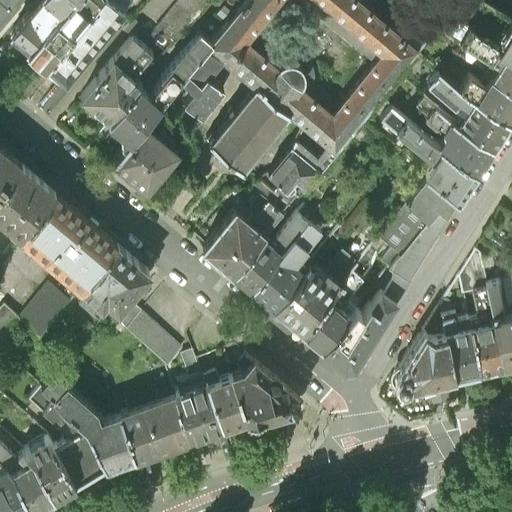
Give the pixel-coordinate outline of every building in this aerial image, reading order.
[(0,0),(0,11),(9,0),(0,0)] [(28,46),(67,0),(35,0),(9,31),(28,46)] [(39,66),(44,60),(94,0),(67,0),(28,46),(23,52),(39,66)] [(112,0),(94,0),(44,60),(64,77),(122,8),(121,8),(112,0)] [(206,0),(177,0),(154,28),(171,42),(206,0)] [(331,148),(416,47),(392,26),(360,0),(242,0),(210,39),(206,44),(222,57),(252,82),(285,109),(299,121),(331,148)] [(438,21),(460,36),(467,25),(446,11),(438,21)] [(511,19),(497,44),(505,49),(511,53),(511,19)] [(492,57),(498,61),(505,49),(497,44),(467,25),(460,36),(458,39),(491,60),(492,57)] [(137,82),(108,117),(122,129),(120,131),(121,141),(123,143),(143,119),(170,86),(206,44),(210,39),(198,29),(160,74),(160,76),(153,85),(154,89),(154,90),(151,94),(137,82)] [(131,33),(80,94),(89,101),(84,107),(94,116),(99,110),(108,117),(137,82),(140,79),(132,72),(151,50),(131,33)] [(206,44),(170,86),(195,108),(219,81),(209,72),(222,57),(206,44)] [(511,53),(505,49),(498,61),(490,73),(511,86),(511,53)] [(463,108),(471,95),(457,86),(434,66),(425,78),(463,108)] [(511,111),(511,86),(490,73),(485,82),(467,72),(457,86),(471,95),(508,118),(511,111)] [(285,109),(252,82),(212,130),(210,127),(205,134),(243,166),(247,160),(245,157),(285,109)] [(508,118),(471,95),(463,108),(456,119),(492,143),(508,118)] [(443,125),(450,115),(441,110),(432,102),(424,110),(424,116),(432,122),(436,122),(437,121),(443,125)] [(441,144),(438,142),(426,134),(389,103),(379,115),(431,159),(441,144)] [(492,143),(456,119),(450,115),(443,125),(445,130),(438,142),(441,144),(476,168),(492,143)] [(145,183),(175,146),(168,140),(171,135),(157,123),(153,127),(143,119),(123,143),(112,155),(145,183)] [(299,121),(291,139),(265,169),(279,181),(283,184),(288,177),(293,172),(304,181),(331,148),(299,121)] [(0,144),(0,185),(20,161),(0,144)] [(476,168),(441,144),(431,159),(424,170),(428,173),(456,197),(457,196),(457,197),(476,168)] [(20,161),(0,185),(0,214),(20,231),(55,190),(20,161)] [(456,197),(428,173),(377,232),(391,243),(380,257),(388,263),(437,205),(446,213),(456,197)] [(247,187),(236,186),(240,199),(252,209),(263,195),(266,199),(267,198),(280,209),(286,202),(272,189),(256,176),(247,187)] [(293,181),(288,177),(283,184),(279,181),(272,189),(286,202),(293,193),(287,188),(293,181)] [(55,190),(20,231),(19,233),(79,283),(115,240),(55,190)] [(252,216),(265,227),(280,209),(267,198),(266,199),(252,216)] [(280,249),(307,217),(313,209),(304,201),(297,209),(296,208),(274,234),(275,238),(271,242),(280,249)] [(252,216),(236,202),(201,244),(231,268),(261,233),(265,227),(252,216)] [(317,205),(313,209),(307,217),(314,223),(325,211),(317,205)] [(437,205),(388,263),(406,276),(446,214),(445,214),(446,213),(437,205)] [(280,249),(292,260),(319,227),(314,223),(307,217),(280,249)] [(511,236),(489,221),(480,235),(502,249),(511,236)] [(271,242),(261,233),(231,268),(250,284),(280,249),(271,242)] [(117,304),(148,268),(115,240),(79,283),(100,300),(105,294),(117,304)] [(470,290),(485,287),(483,280),(480,265),(477,256),(475,246),(474,245),(457,270),(462,291),(470,289),(470,290)] [(341,246),(320,270),(334,283),(355,258),(341,246)] [(280,249),(250,284),(272,303),(302,267),(292,260),(280,249)] [(489,253),(477,256),(480,265),(491,263),(489,253)] [(359,254),(355,258),(334,283),(331,286),(345,297),(372,265),(359,254)] [(308,260),(302,267),(272,303),(298,325),(331,286),(334,283),(320,270),(308,260)] [(406,276),(388,263),(372,282),(379,287),(393,295),(406,276)] [(511,276),(511,274),(500,276),(508,312),(511,311),(511,276)] [(500,276),(483,280),(485,287),(501,359),(511,356),(511,311),(508,312),(500,276)] [(345,297),(331,286),(298,325),(320,343),(353,304),(345,297)] [(353,304),(320,343),(342,362),(344,363),(346,363),(348,363),(350,362),(351,361),(393,295),(379,287),(370,301),(367,299),(361,308),(354,303),(353,304)] [(476,313),(467,315),(478,365),(501,359),(485,287),(470,290),(476,313)] [(442,294),(438,301),(443,328),(452,370),(478,365),(467,315),(466,311),(454,313),(451,302),(442,294)] [(3,300),(0,302),(0,333),(18,313),(3,300)] [(141,307),(133,300),(118,316),(127,324),(141,307)] [(438,301),(422,325),(431,331),(443,328),(438,301)] [(181,344),(141,307),(127,324),(166,360),(181,344)] [(452,370),(443,328),(431,331),(422,325),(397,364),(398,365),(396,366),(394,368),(393,370),(392,374),(394,377),(396,380),(399,381),(403,381),(406,380),(408,378),(408,379),(416,378),(418,390),(447,385),(444,372),(452,370)] [(193,344),(180,349),(188,369),(200,365),(193,344)] [(230,370),(244,413),(288,402),(288,401),(291,401),(293,401),(294,400),(296,399),(297,398),(298,396),(298,394),(297,392),(285,383),(244,349),(238,357),(237,360),(243,366),(230,370)] [(204,376),(220,422),(229,419),(244,413),(230,370),(219,374),(216,365),(202,370),(204,376)] [(83,421),(102,414),(99,407),(96,409),(95,406),(53,368),(40,382),(83,421)] [(196,430),(220,422),(204,376),(176,385),(177,388),(173,389),(188,433),(196,430)] [(83,421),(40,382),(39,380),(27,393),(56,421),(57,421),(58,420),(59,420),(61,419),(67,432),(83,421)] [(173,389),(145,399),(159,443),(174,438),(188,433),(173,389)] [(145,399),(118,409),(132,453),(147,447),(148,448),(153,446),(159,444),(159,443),(145,399)] [(115,458),(132,453),(118,409),(102,414),(83,421),(104,462),(115,458)] [(104,462),(83,421),(67,432),(51,440),(73,479),(93,468),(104,462)] [(73,479),(51,440),(45,430),(21,444),(30,453),(51,492),(61,487),(73,479)] [(0,458),(9,468),(18,460),(15,453),(0,439),(0,458)] [(39,499),(51,492),(30,453),(21,444),(16,449),(24,457),(18,460),(9,468),(30,504),(39,499)] [(0,458),(0,511),(16,511),(30,504),(9,468),(0,458)]
